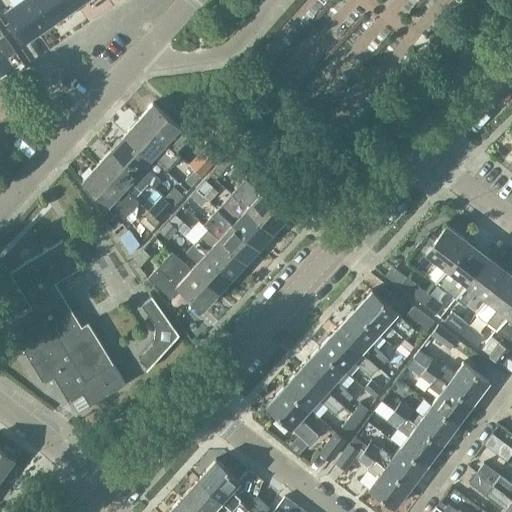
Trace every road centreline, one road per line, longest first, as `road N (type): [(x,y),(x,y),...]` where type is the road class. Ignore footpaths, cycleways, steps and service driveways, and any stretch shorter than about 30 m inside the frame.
road 1 (tertiary): [(196,399),(424,150)]
road 2 (residential): [(0,208),(191,0)]
road 3 (residential): [(339,511),(196,399)]
road 4 (residential): [(415,511),(511,382)]
road 5 (residential): [(105,497),(0,408)]
road 6 (tertiary): [(105,497),(196,399)]
road 7 (tertiary): [(424,150),(511,64)]
